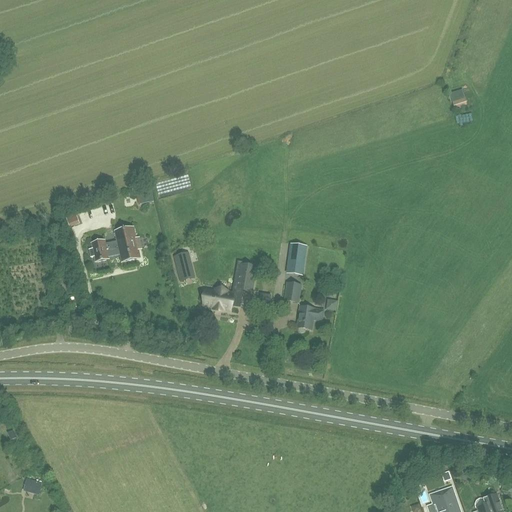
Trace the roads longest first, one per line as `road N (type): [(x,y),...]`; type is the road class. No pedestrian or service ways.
road 1 (unclassified): [(511,427),(116,353),(53,349),(0,357)]
road 2 (primary): [(511,450),(130,384),(0,378)]
